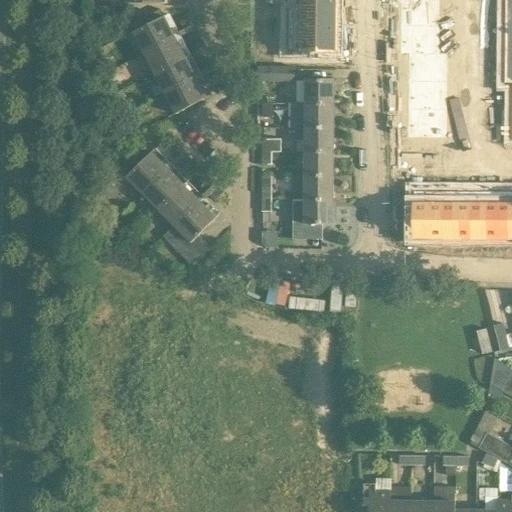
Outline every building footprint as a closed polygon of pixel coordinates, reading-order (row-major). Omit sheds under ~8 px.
[(288,0),(288,23),(334,23),(334,0),(288,0)] [(399,0),(399,26),(439,27),(439,0),(399,0)] [(489,0),(477,0),(478,14),(489,14),(489,0)] [(174,38),(163,17),(159,10),(128,26),(143,54),(174,38)] [(262,11),(262,23),(270,23),(270,11),(262,11)] [(461,15),(461,27),(469,27),(469,15),(461,15)] [(475,15),(475,27),(483,27),(483,15),(475,15)] [(183,31),(194,26),(190,18),(180,23),(183,31)] [(262,23),(262,34),(270,34),(270,23),(262,23)] [(288,23),(288,52),(334,52),(334,23),(288,23)] [(399,26),(399,55),(408,55),(408,54),(439,55),(439,54),(439,27),(399,26)] [(461,27),(461,39),(469,39),(469,27),(461,27)] [(475,27),(475,39),(483,39),(483,27),(475,27)] [(185,34),(189,42),(199,36),(195,29),(185,34)] [(143,54),(154,74),(184,58),(174,38),(143,54)] [(262,39),(262,50),(270,50),(270,39),(262,39)] [(408,55),(407,82),(447,83),(447,54),(439,54),(439,55),(408,54),(408,55)] [(460,55),(460,67),(468,67),(468,55),(460,55)] [(474,55),(474,67),(482,67),(482,55),(474,55)] [(195,78),(184,58),(154,74),(164,94),(195,78)] [(204,71),(215,66),(211,59),(201,64),(204,71)] [(294,67),(277,67),(254,67),(254,68),(257,68),(257,83),(294,83),(294,67)] [(216,69),(206,75),(210,82),(220,77),(216,69)] [(206,99),(195,78),(164,94),(175,115),(206,99)] [(305,80),(305,103),(333,103),(333,80),(305,80)] [(407,82),(407,110),(446,111),(447,83),(407,82)] [(469,99),(468,111),(476,111),(477,99),(469,99)] [(483,99),(482,111),(490,111),(491,99),(483,99)] [(288,129),(304,129),(333,129),(333,103),(305,103),(305,104),(288,104),(288,129)] [(261,105),(262,118),(272,118),(272,105),(261,105)] [(407,110),(407,139),(446,139),(446,111),(407,110)] [(468,111),(468,123),(476,123),(476,111),(468,111)] [(482,111),(482,123),(490,123),(490,111),(482,111)] [(297,153),(304,153),(333,153),(333,129),(304,129),(304,141),(297,141),(297,153)] [(261,140),(261,153),(272,153),(281,153),(281,139),(261,140)] [(174,160),(182,152),(176,147),(168,154),(174,160)] [(120,172),(125,177),(142,194),(167,170),(145,148),(120,172)] [(271,166),(272,153),(261,153),(261,166),(271,166)] [(304,153),(304,176),(333,176),(333,153),(304,153)] [(176,163),(182,169),(190,161),(184,155),(176,163)] [(412,161),(412,169),(424,169),(424,161),(412,161)] [(431,161),(431,169),(442,170),(442,161),(431,161)] [(442,161),(442,170),(454,170),(454,161),(442,161)] [(458,161),(458,170),(470,170),(470,161),(458,161)] [(470,161),(470,170),(481,170),(481,161),(470,161)] [(486,161),(486,170),(497,170),(497,161),(486,161)] [(497,161),(497,170),(509,170),(509,162),(497,161)] [(142,194),(158,211),(183,186),(167,170),(142,194)] [(293,201),(304,201),(332,201),(333,176),(304,176),(304,190),(293,189),(293,201)] [(206,193),(214,185),(208,179),(200,187),(206,193)] [(158,211),(174,226),(198,202),(183,186),(158,211)] [(216,187),(208,196),(214,202),(222,194),(216,187)] [(261,187),(261,200),(271,200),(271,187),(261,187)] [(413,192),(413,238),(442,238),(442,192),(413,192)] [(442,192),(442,238),(469,238),(470,192),(442,192)] [(470,192),(469,238),(497,239),(497,192),(470,192)] [(511,192),(497,192),(497,239),(511,238),(511,192)] [(271,213),(271,200),(261,200),(261,213),(271,213)] [(332,225),(332,201),(304,201),(293,201),(293,239),(322,239),(322,225),(332,225)] [(210,248),(198,236),(215,219),(198,202),(174,226),(162,237),(191,267),(210,248)] [(108,324),(100,511),(287,511),(290,460),(190,456),(191,443),(177,442),(182,327),(108,324)] [(496,339),(506,336),(503,324),(493,326),(496,339)] [(486,330),(476,332),(481,355),(491,353),(486,330)] [(506,336),(496,339),(499,351),(509,349),(506,336)] [(511,396),(511,370),(494,359),(490,384),(511,396)] [(511,456),(511,446),(489,435),(498,418),(486,413),(485,412),(470,443),(485,452),(507,465),(511,456)] [(485,454),(481,463),(493,468),(497,459),(485,454)] [(399,465),(412,465),(412,455),(399,455),(399,465)] [(412,455),(412,465),(425,466),(425,455),(412,455)] [(455,466),(456,466),(456,456),(443,456),(443,458),(443,466),(445,466),(455,466)] [(469,456),(456,456),(456,466),(468,466),(469,456)] [(376,480),(375,485),(363,484),(362,511),(389,511),(390,501),(390,480),(376,480)] [(435,499),(456,498),(455,486),(435,486),(435,499)] [(511,501),(497,501),(497,511),(511,511),(511,494),(511,495),(511,501)] [(410,511),(411,502),(390,501),(389,511),(410,511)] [(433,511),(434,502),(411,502),(410,511),(433,511)] [(454,511),(454,503),(434,502),(433,511),(454,511)] [(454,511),(475,511),(476,511),(455,510),(455,503),(454,503),(454,511)]
